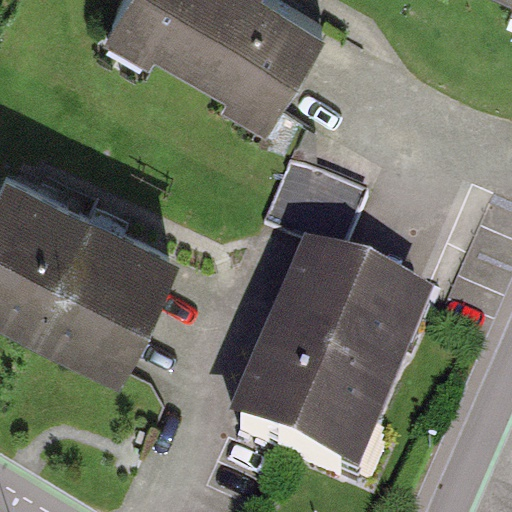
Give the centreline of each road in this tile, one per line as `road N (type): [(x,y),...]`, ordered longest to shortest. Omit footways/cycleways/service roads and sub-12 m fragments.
road 1 (unknown): [(473,149),(416,303)]
road 2 (residential): [(511,374),(451,511)]
